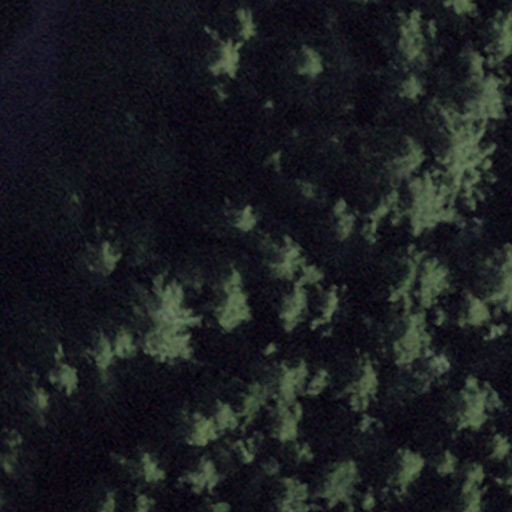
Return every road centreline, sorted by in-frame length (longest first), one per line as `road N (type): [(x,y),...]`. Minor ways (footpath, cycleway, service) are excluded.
road 1 (track): [(0,161),(91,76),(133,0)]
road 2 (unclassified): [(0,136),(49,0)]
